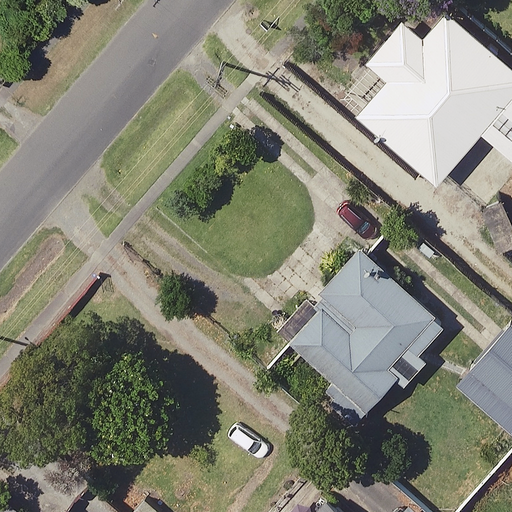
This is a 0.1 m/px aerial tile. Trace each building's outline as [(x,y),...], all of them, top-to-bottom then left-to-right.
[(392,77),(362,111),(443,182),(511,103),(511,57),(454,6),(430,34),(410,17),(372,60),(392,77)] [(511,105),(489,132),(511,151),(511,105)] [(325,305),(295,338),(340,379),(333,387),(340,393),(335,399),(361,423),(407,373),(397,364),(444,313),(366,243),(316,297),(325,305)] [(511,321),(461,382),(511,425),(511,321)] [(351,511),(335,498),(322,511),(351,511)] [(426,511),(416,502),(406,511),(426,511)]
